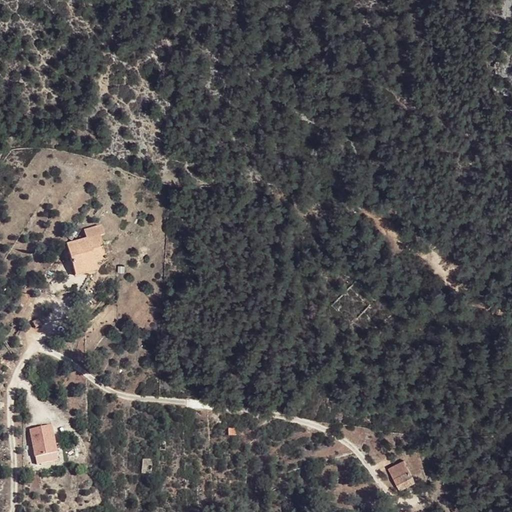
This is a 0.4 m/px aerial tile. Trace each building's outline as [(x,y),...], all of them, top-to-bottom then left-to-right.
[(77,247),(56,251),(60,275),(82,271),(94,269),(90,246),(95,245),(94,238),(76,241),(77,247)] [(36,319),(30,323),(35,329),(41,325),(36,319)] [(52,424),(30,428),(34,455),(56,452),(52,424)] [(58,460),(56,452),(34,455),(37,464),(58,460)] [(416,479),(405,458),(388,467),(399,488),(416,479)] [(153,460),(141,461),(142,475),(154,475),(153,460)] [(457,499),(449,505),(454,511),(455,511),(462,507),(457,499)]
